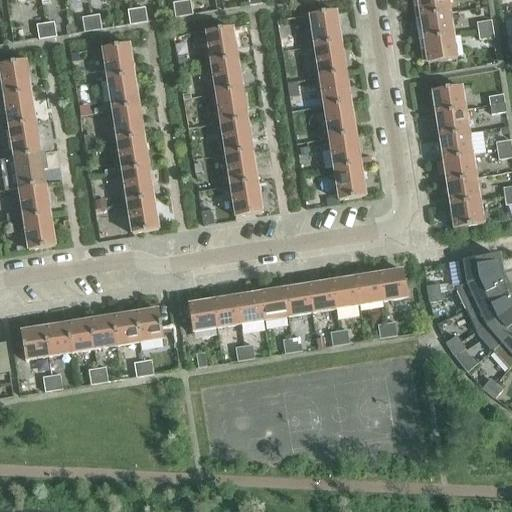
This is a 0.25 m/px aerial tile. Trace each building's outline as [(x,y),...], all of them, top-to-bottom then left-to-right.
[(447,0),(417,0),(421,19),(450,14),(447,0)] [(193,17),(191,2),(182,4),(184,18),(193,17)] [(173,5),(175,19),(184,18),(182,4),(173,5)] [(147,24),(145,9),(136,10),(139,25),(147,24)] [(127,12),(130,27),(139,25),(136,10),(127,12)] [(336,13),(310,17),(315,49),(341,44),(336,13)] [(450,14),(421,19),(424,42),(454,37),(450,14)] [(101,31),(99,16),(91,18),(93,32),(101,31)] [(82,19),(84,34),(93,32),(91,18),(82,19)] [(491,22),(477,24),(478,33),(493,31),(491,22)] [(56,38),(54,24),(45,25),(48,39),(56,38)] [(36,27),(38,41),(48,39),(45,25),(36,27)] [(233,29),(206,34),(211,65),(238,61),(233,29)] [(480,42),(494,40),(493,31),(478,33),(480,42)] [(428,65),(457,60),(454,37),(424,42),(428,65)] [(293,38),(280,41),(282,52),(295,50),(293,38)] [(320,79),(346,75),(341,44),(315,49),(320,79)] [(129,46),(102,51),(107,82),(134,78),(129,46)] [(188,56),(177,58),(179,69),(190,67),(188,56)] [(216,96),(243,91),(238,61),(211,65),(216,96)] [(25,62),(0,66),(0,71),(4,98),(30,94),(25,62)] [(324,110),(351,106),(346,75),(320,79),(324,110)] [(112,113),(139,108),(134,78),(107,82),(112,113)] [(297,84),(287,85),(290,99),(299,97),(297,84)] [(461,88),(433,93),(436,116),(465,111),(461,88)] [(220,126),(247,122),(243,91),(216,96),(220,126)] [(9,129),(35,125),(30,94),(4,98),(9,129)] [(503,97),(489,99),(490,107),(505,105),(503,97)] [(492,116),(506,114),(505,105),(490,107),(492,116)] [(351,106),(324,110),(329,140),(356,136),(351,106)] [(117,143),(143,139),(139,108),(112,113),(117,143)] [(440,139),(469,134),(465,111),(436,116),(440,139)] [(247,122),(220,126),(225,157),(252,153),(247,122)] [(14,160),(40,155),(35,125),(9,129),(14,160)] [(443,161),(472,157),(469,134),(440,139),(443,161)] [(356,136),(329,140),(334,171),(360,167),(356,136)] [(143,139),(117,143),(121,170),(122,174),(148,169),(143,139)] [(510,142),(496,144),(497,153),(511,151),(510,142)] [(94,147),(85,148),(87,159),(96,157),(95,147),(94,147)] [(499,162),(511,159),(511,151),(497,153),(499,162)] [(252,153),(225,157),(230,188),(257,183),(252,153)] [(40,155),(14,160),(18,190),(45,186),(40,155)] [(472,157),(443,161),(447,184),(476,180),(472,157)] [(339,203),(365,198),(360,167),(334,171),(339,203)] [(148,169),(122,174),(127,204),(153,200),(148,169)] [(476,180),(447,184),(451,207),(479,202),(476,180)] [(235,219),(262,215),(257,183),(230,188),(235,219)] [(45,186),(18,190),(23,221),(50,217),(45,186)] [(511,188),(503,190),(504,198),(511,197),(511,188)] [(105,200),(95,201),(95,203),(96,209),(106,208),(105,200)] [(132,236),(158,231),(153,200),(127,204),(132,236)] [(454,230),(483,226),(479,202),(451,207),(454,230)] [(212,212),(202,214),(204,226),(214,225),(212,212)] [(28,252),(55,248),(50,217),(23,221),(28,252)] [(462,287),(467,286),(505,274),(499,257),(464,262),(464,266),(459,266),(462,287)] [(407,300),(403,272),(379,276),(383,303),(407,300)] [(477,307),(511,291),(505,274),(467,286),(477,307)] [(355,280),(359,307),(383,303),(379,276),(355,280)] [(331,284),(336,311),(359,307),(355,280),(331,284)] [(307,288),(312,315),(336,311),(331,284),(307,288)] [(439,286),(427,288),(428,296),(440,294),(439,286)] [(284,291),(288,319),(312,315),(307,288),(284,291)] [(288,319),(284,291),(260,295),(265,323),(288,319)] [(487,328),(511,311),(511,293),(511,291),(477,307),(487,328)] [(430,304),(442,302),(440,294),(428,296),(430,304)] [(265,323),(260,295),(236,299),(241,326),(265,323)] [(241,326),(236,299),(213,303),(217,330),(241,326)] [(188,307),(192,334),(217,330),(213,303),(188,307)] [(163,341),(158,311),(135,315),(139,345),(163,341)] [(511,311),(487,328),(477,334),(493,353),(511,336),(511,311)] [(112,319),(117,348),(139,345),(135,315),(112,319)] [(89,322),(94,352),(117,348),(112,319),(89,322)] [(94,352),(89,322),(67,326),(71,356),(94,352)] [(397,338),(395,325),(387,326),(389,340),(397,338)] [(71,356),(67,326),(44,330),(49,359),(71,356)] [(378,327),(380,341),(389,340),(387,326),(378,327)] [(30,381),(27,363),(49,359),(44,330),(20,333),(24,357),(14,359),(18,383),(30,381)] [(350,346),(348,332),(339,334),(341,347),(350,346)] [(331,335),(333,348),(341,347),(339,334),(331,335)] [(511,367),(511,336),(493,353),(509,372),(511,367)] [(456,338),(446,345),(450,352),(460,345),(456,338)] [(302,353),(300,339),(292,341),(294,354),(302,353)] [(283,342),(286,356),(294,354),(292,341),(283,342)] [(0,375),(10,374),(6,345),(0,345),(0,375)] [(455,358),(465,352),(460,345),(450,352),(455,358)] [(255,360),(253,347),(244,348),(247,362),(255,360)] [(236,350),(238,363),(247,362),(244,348),(236,350)] [(205,355),(196,356),(198,370),(207,368),(205,355)] [(154,377),(151,362),(143,364),(145,378),(154,377)] [(134,365),(136,380),(145,378),(143,364),(134,365)] [(108,384),(106,370),(97,371),(99,386),(108,384)] [(89,372),(91,387),(99,386),(97,371),(89,372)] [(63,391),(61,377),(52,378),(54,393),(63,391)] [(43,380),(45,394),(54,393),(52,378),(43,380)] [(491,381),(483,390),(488,395),(496,386),(491,381)] [(495,401),(503,392),(496,386),(488,395),(495,401)]
